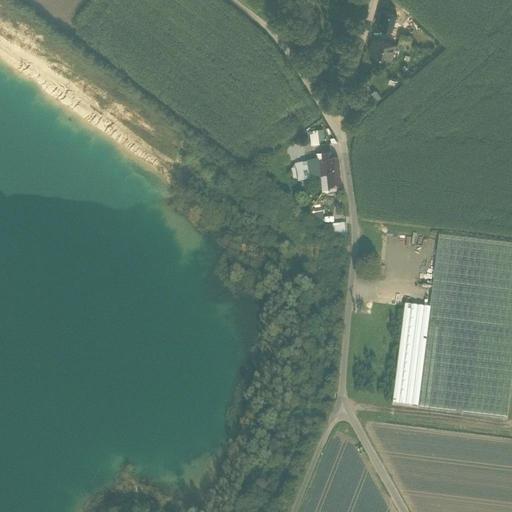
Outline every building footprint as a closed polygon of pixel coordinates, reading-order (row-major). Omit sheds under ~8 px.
[(392,31),(394,31),(399,14),(383,10),(382,12),(384,12),(382,19),(380,18),(378,27),(392,31)] [(400,34),(398,40),(411,44),(413,37),(400,34)] [(370,53),(386,57),(389,43),(374,39),(370,53)] [(409,51),(411,44),(398,40),(396,47),(409,51)] [(395,44),(389,43),(386,57),(391,59),(395,44)] [(309,132),(311,145),(319,144),(319,141),(317,131),(309,132)] [(328,194),(341,193),(339,163),(331,163),(330,152),(321,153),(322,165),(318,165),(320,178),(322,194),(328,193),(328,194)] [(318,161),(307,163),(310,179),(320,178),(318,165),(318,161)] [(299,177),(300,181),(310,179),(307,163),(297,165),(298,169),(292,170),(293,178),(299,177)] [(311,210),(308,214),(315,219),(322,219),(321,209),(311,210)] [(333,232),(349,244),(346,224),(332,226),(333,232)] [(417,408),(507,419),(511,378),(511,246),(438,238),(430,309),(417,408)] [(392,405),(417,408),(430,309),(404,306),(392,405)]
